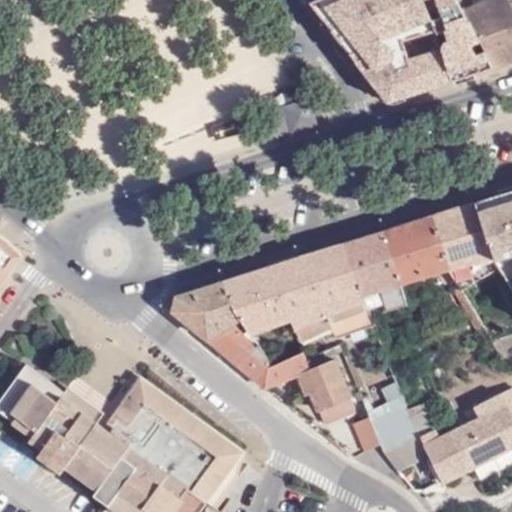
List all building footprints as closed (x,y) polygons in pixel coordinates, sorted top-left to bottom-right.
[(321,0),(318,1),(317,2),(319,7),(380,86),(386,95),(393,98),(398,97),(428,88),(454,80),(441,37),(438,30),(425,0),(321,0)] [(461,0),(425,0),(438,30),(441,37),(454,80),(497,67),(488,51),(479,55),(474,46),(483,41),(472,19),(461,0)] [(475,0),(461,0),(472,19),(483,41),(488,51),(497,67),(511,61),(511,0),(489,0),(478,6),(475,0)] [(313,122),(306,102),(286,108),(293,128),(313,122)] [(511,193),(475,204),(493,257),(511,288),(511,193)] [(493,257),(475,204),(435,217),(451,272),(462,290),(474,284),(464,267),(493,257)] [(451,272),(435,217),(382,233),(400,285),(443,272),(450,289),(453,288),(478,330),(484,327),(462,290),(451,272)] [(400,285),(382,233),(341,247),(355,278),(362,297),(364,301),(367,309),(384,304),(387,313),(407,306),(400,285)] [(0,282),(1,284),(11,271),(3,265),(16,248),(0,235),(0,282)] [(362,297),(355,278),(341,247),(321,253),(304,258),(324,307),(330,323),(336,337),(373,324),(367,309),(364,301),(362,297)] [(11,271),(23,254),(16,248),(3,265),(11,271)] [(292,319),(324,307),(304,258),(269,269),(292,319)] [(242,320),(252,334),(282,323),(292,319),(269,269),(224,284),(242,320)] [(242,320),(224,284),(179,298),(173,312),(266,387),(297,374),(306,393),(311,390),(323,419),(355,407),(336,361),(312,370),(308,360),(305,353),(298,356),(274,365),(259,343),(254,347),(235,324),(242,320)] [(299,336),(330,323),(324,307),(292,319),(299,336)] [(305,353),(299,336),(292,319),(282,323),(298,356),(305,353)] [(498,351),(511,347),(511,335),(492,341),(498,351)] [(89,404),(30,360),(0,403),(0,412),(42,447),(39,453),(59,471),(68,463),(98,487),(94,494),(118,511),(199,511),(210,497),(193,486),(194,482),(108,418),(89,404)] [(140,374),(108,418),(194,482),(193,486),(210,497),(251,450),(140,374)] [(369,417),(377,435),(381,446),(385,452),(419,436),(407,408),(403,397),(397,382),(382,389),(388,402),(373,409),(368,397),(362,399),(369,417)] [(511,403),(493,413),(497,420),(506,414),(511,422),(511,403)] [(326,426),(357,413),(355,407),(323,419),(326,426)] [(419,436),(385,452),(399,471),(431,454),(444,482),(511,448),(497,420),(493,413),(441,438),(436,428),(419,436)] [(364,453),(381,446),(369,417),(353,424),(364,453)] [(362,454),(357,444),(343,450),(353,458),(362,454)]
